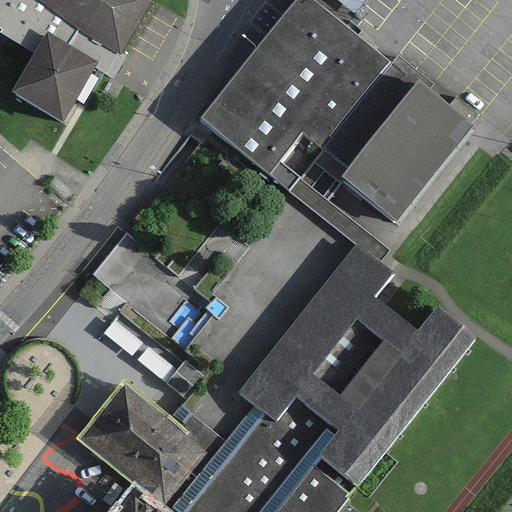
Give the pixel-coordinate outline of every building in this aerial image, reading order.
[(35,0),(33,4),(25,0),(0,0),(0,42),(33,62),(9,102),(56,130),(91,70),(102,77),(117,51),(124,55),(153,6),(142,0),(35,0)] [(266,180),(276,167),(325,203),(337,187),(393,230),(470,130),(301,0),(296,0),(197,126),(266,180)] [(339,0),(356,13),(366,0),(339,0)] [(119,287),(146,247),(125,233),(98,273),(119,287)] [(235,400),(251,413),(226,443),(189,416),(172,434),(121,393),(78,446),(137,494),(130,503),(128,501),(119,511),(337,511),(470,347),(432,316),(412,341),(369,306),(390,279),(354,250),(235,400)]
